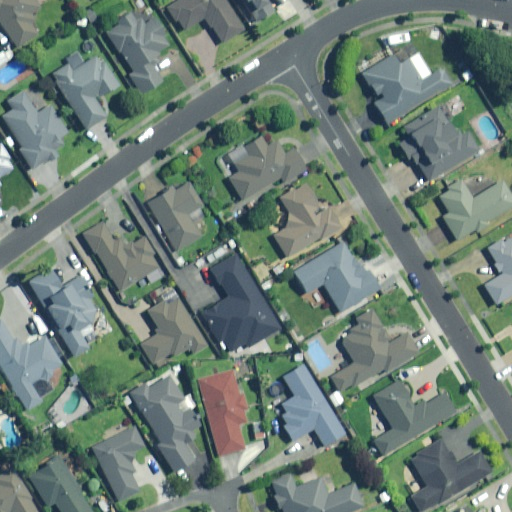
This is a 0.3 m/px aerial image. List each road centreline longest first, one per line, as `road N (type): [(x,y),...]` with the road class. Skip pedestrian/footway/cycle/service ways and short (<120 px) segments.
road 1 (residential): [(288,54),(511,421)]
road 2 (tertiary): [(0,257),(165,133),(288,54)]
road 3 (tertiary): [(288,54),(358,14),(394,1),(437,0)]
